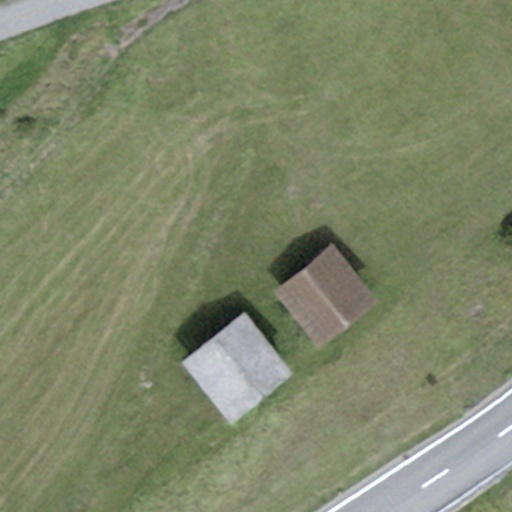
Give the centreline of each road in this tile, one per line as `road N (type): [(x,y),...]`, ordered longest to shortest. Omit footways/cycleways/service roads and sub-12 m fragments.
road 1 (track): [(180,0),(89,73),(0,174)]
road 2 (secondary): [(511,430),(386,511)]
